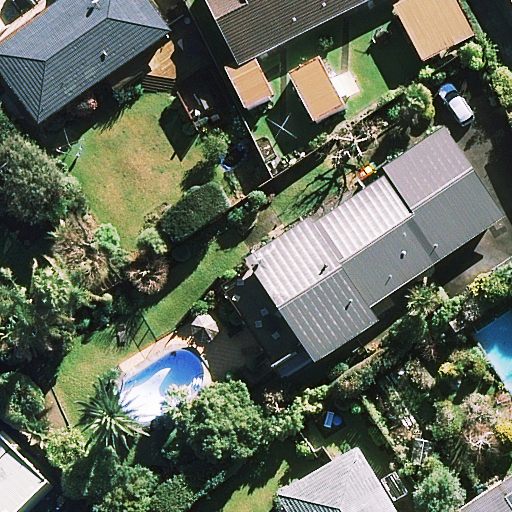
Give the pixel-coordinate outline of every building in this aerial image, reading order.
[(173,38),(145,0),(57,0),(0,42),(0,69),(46,132),(173,38)] [(383,0),(208,0),(243,70),(231,76),(250,113),(276,100),(257,63),(383,0)] [(475,41),(453,0),(424,0),(399,13),(425,66),(475,41)] [(344,101),(350,98),(339,79),(333,83),(321,62),(290,79),(320,130),(351,112),(344,101)] [(511,264),(511,241),(445,135),(387,172),(390,177),(277,249),(282,257),(228,291),(280,373),(310,354),(319,368),(382,329),(371,312),(451,262),(469,291),(511,264)] [(0,511),(31,511),(55,490),(0,433),(0,511)] [(396,511),(364,457),(280,506),(283,511),(396,511)] [(511,511),(511,488),(475,511),(511,511)]
